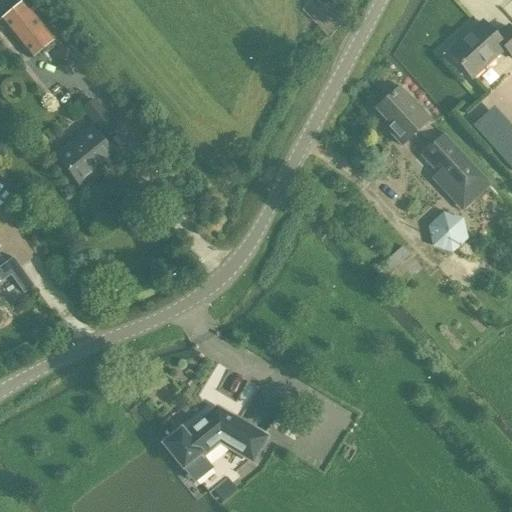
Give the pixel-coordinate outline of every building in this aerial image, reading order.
[(52,41),(22,4),(0,21),(0,22),(30,59),(52,41)] [(511,60),(511,34),(506,28),(494,39),(481,23),(447,54),(470,80),(503,51),(511,60)] [(429,120),(399,88),(375,111),(386,123),(382,126),(401,147),(429,120)] [(111,122),(94,101),(82,111),(98,132),(111,122)] [(97,170),(110,160),(86,130),(51,158),(73,185),(95,167),(97,170)] [(457,194),(479,174),(451,144),(429,164),(457,194)] [(376,197),(405,228),(436,198),(407,167),(376,197)] [(396,290),(420,267),(402,248),(382,266),(381,265),(375,271),(391,289),(396,290)] [(224,423),(214,411),(184,435),(181,431),(163,446),(182,470),(200,456),(202,459),(220,444),(251,463),(266,439),(230,417),(224,423)]
